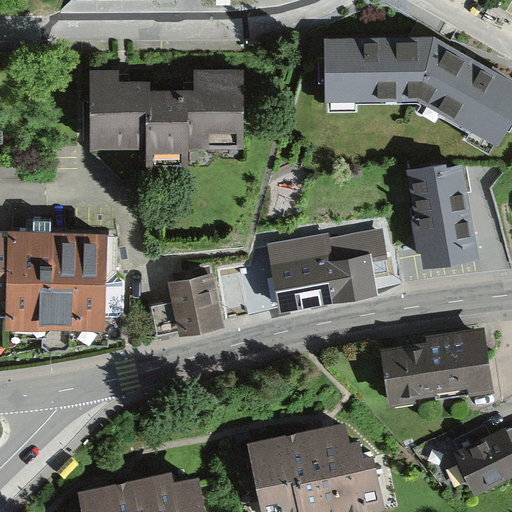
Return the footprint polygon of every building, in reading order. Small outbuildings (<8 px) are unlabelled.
[(433,36),(325,37),(328,104),(417,100),(497,147),(511,120),(511,82),(442,41),(433,36)] [(119,73),(90,74),(92,149),(145,148),(146,170),(189,169),(188,152),(245,150),(244,71),(194,72),(194,89),(149,90),(149,79),(119,79),(119,73)] [(447,164),(409,170),(417,216),(413,217),(419,252),(422,252),(425,268),(479,259),(468,197),(463,165),(448,167),(447,164)] [(331,230),(269,242),(282,313),(380,295),(375,264),(391,261),(384,225),(332,235),(331,230)] [(0,346),(12,347),(23,338),(44,339),(51,331),(106,332),(108,234),(42,232),(0,232),(0,346)] [(214,274),(168,284),(172,303),(151,307),(157,335),(179,330),(180,337),(226,327),(214,274)] [(127,279),(112,278),(112,315),(126,315),(127,279)] [(444,389),(493,382),(485,326),(384,340),(393,399),(414,396),(413,388),(436,385),(437,390),(444,389)] [(453,444),(474,487),(511,468),(511,426),(509,427),(505,419),(453,444)] [(303,511),(320,511),(382,500),(370,441),(360,443),(357,430),(346,433),(343,420),(252,437),(266,511),(276,511),(303,507),(303,511)] [(88,511),(204,511),(196,465),(170,470),(168,463),(82,480),(88,511)]
